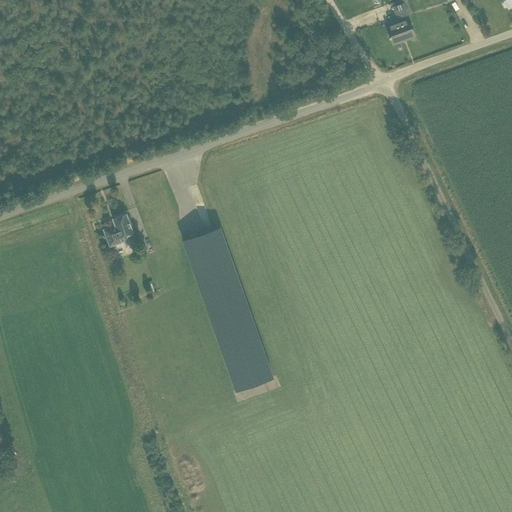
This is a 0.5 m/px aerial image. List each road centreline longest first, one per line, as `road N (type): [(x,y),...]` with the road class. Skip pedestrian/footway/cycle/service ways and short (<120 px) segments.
road 1 (unclassified): [(0,212),(381,78)]
road 2 (unclassified): [(511,346),(381,78)]
road 3 (unclassified): [(381,78),(511,33)]
